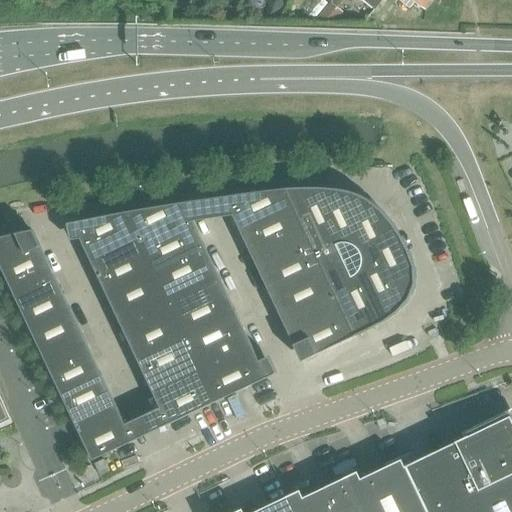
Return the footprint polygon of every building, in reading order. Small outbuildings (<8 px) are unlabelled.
[(282,0),(267,0),(268,7),(265,16),(273,20),(277,12),(283,8),(282,0)] [(322,0),(315,0),(304,13),(313,21),(327,4),(322,0)] [(359,0),(375,13),(385,0),(359,0)] [(402,0),(400,3),(396,0),(385,0),(375,13),(366,24),(387,24),(401,7),(409,13),(415,5),(426,14),(437,0),(402,0)] [(331,3),(317,20),(337,20),(343,13),(331,3)] [(202,6),(202,19),(213,19),(214,5),(202,6)] [(33,232),(0,238),(0,262),(94,462),(277,375),(269,357),(258,363),(191,221),(237,216),(305,362),(381,325),(391,318),(396,313),(404,302),(408,290),(409,283),(409,270),(405,251),(399,236),(394,229),(384,217),(373,206),(352,194),(331,190),(309,189),(248,195),(130,213),(69,225),(72,241),(84,239),(163,407),(124,426),(33,232)] [(0,427),(10,423),(0,402),(0,427)] [(511,511),(511,410),(464,434),(466,437),(366,486),(359,471),(345,478),(349,485),(309,505),(302,490),(288,497),(291,504),(275,511),(245,511),(244,509),(238,511),(511,511)] [(104,460),(95,464),(100,476),(110,472),(104,460)] [(91,466),(84,470),(87,477),(95,474),(91,466)]
